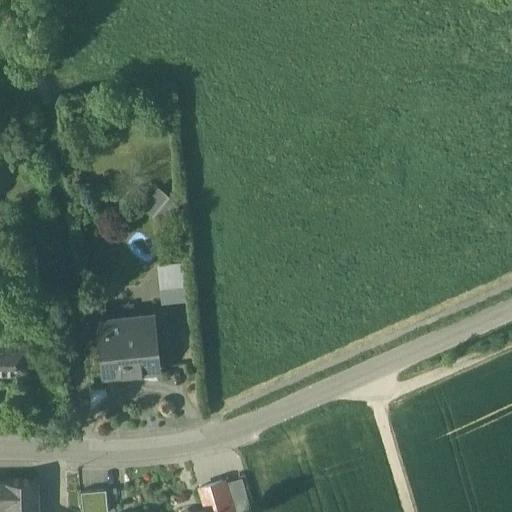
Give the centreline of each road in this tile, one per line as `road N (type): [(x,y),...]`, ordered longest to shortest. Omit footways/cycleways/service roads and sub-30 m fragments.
road 1 (track): [(76,453),(46,83),(39,84)]
road 2 (residential): [(0,452),(145,450),(267,418)]
road 3 (unclassified): [(267,418),(511,308)]
road 4 (track): [(374,403),(511,340)]
road 5 (track): [(362,378),(408,511)]
